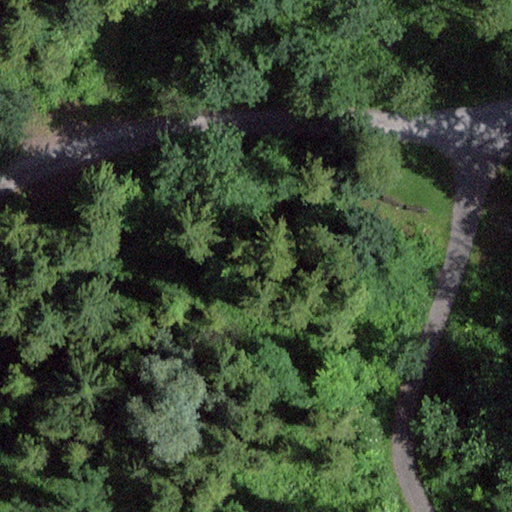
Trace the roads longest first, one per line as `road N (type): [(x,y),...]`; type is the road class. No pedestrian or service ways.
road 1 (track): [(0,169),(141,118),(478,120),(511,109)]
road 2 (track): [(478,120),(468,259),(407,407),(421,490),(437,511)]
